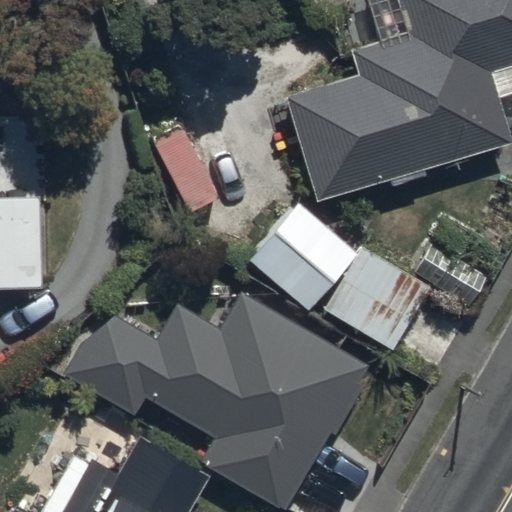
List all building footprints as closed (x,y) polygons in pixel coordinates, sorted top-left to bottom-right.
[(360,93),(291,115),(323,215),(511,155),(491,93),(511,86),(511,0),(400,0),(398,1),(414,50),(353,70),(360,93)] [(217,195),(181,119),(144,136),(180,212),(217,195)] [(295,194),(243,253),(305,307),(313,298),(386,345),(426,283),(464,308),(487,273),(428,236),(407,269),(358,238),(353,244),(295,194)] [(104,324),(61,400),(262,511),(304,511),(376,385),(242,310),(224,342),(179,318),(158,355),(104,324)] [(74,465),(46,511),(202,511),(209,501),(141,461),(122,493),(74,465)]
